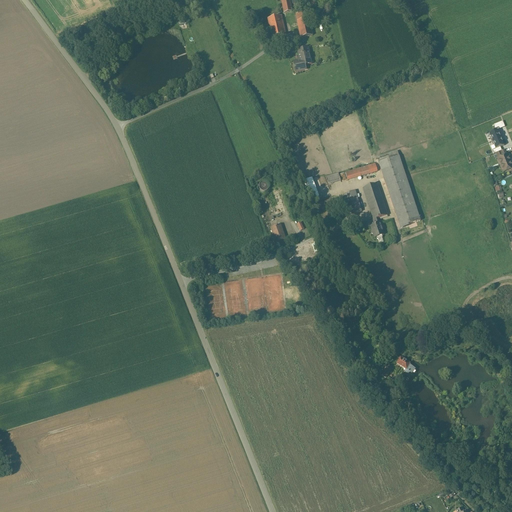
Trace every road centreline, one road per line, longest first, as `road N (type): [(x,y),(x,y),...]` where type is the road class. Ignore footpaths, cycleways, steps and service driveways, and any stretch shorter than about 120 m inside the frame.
road 1 (unclassified): [(214,367),(117,127),(25,0)]
road 2 (track): [(474,511),(396,430),(378,396),(384,383)]
road 3 (unclassified): [(272,511),(214,367)]
